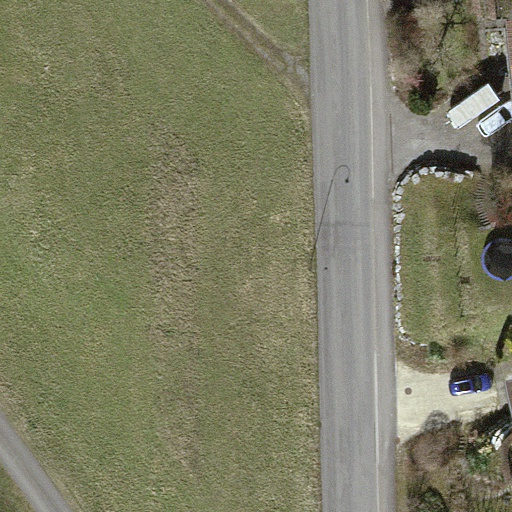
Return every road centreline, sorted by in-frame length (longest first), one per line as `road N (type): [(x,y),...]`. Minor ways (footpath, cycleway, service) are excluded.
road 1 (unclassified): [(355,511),(332,0)]
road 2 (track): [(245,0),(336,87)]
